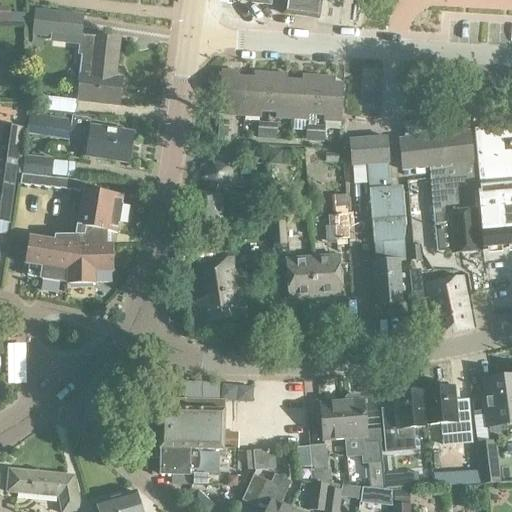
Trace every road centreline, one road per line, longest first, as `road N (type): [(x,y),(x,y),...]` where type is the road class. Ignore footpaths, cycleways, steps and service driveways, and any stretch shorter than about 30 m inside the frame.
road 1 (unclassified): [(511,335),(361,361),(254,365),(218,363),(131,328)]
road 2 (residential): [(511,56),(191,35)]
road 3 (tertiary): [(131,328),(160,234),(191,35)]
road 4 (residential): [(51,398),(175,511)]
road 5 (residential): [(0,300),(25,307),(24,346),(51,398)]
